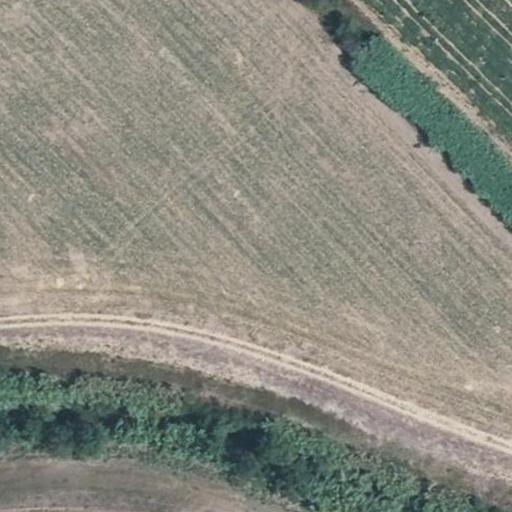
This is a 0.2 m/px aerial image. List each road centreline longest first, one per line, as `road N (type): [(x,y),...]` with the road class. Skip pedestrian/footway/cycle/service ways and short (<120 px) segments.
road 1 (track): [(511,499),(322,423),(149,372),(0,375)]
road 2 (track): [(0,476),(129,475),(264,511)]
